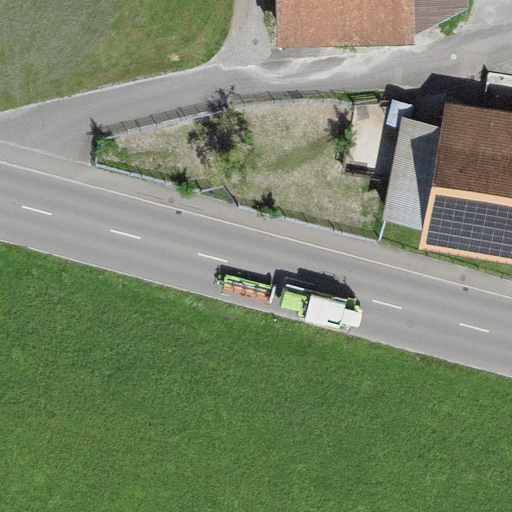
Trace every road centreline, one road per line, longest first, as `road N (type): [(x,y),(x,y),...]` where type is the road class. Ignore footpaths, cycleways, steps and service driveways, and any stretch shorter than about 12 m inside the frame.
road 1 (unclassified): [(17,204),(29,160),(50,126),(239,81),(410,67),(511,41)]
road 2 (secondary): [(511,337),(17,204)]
